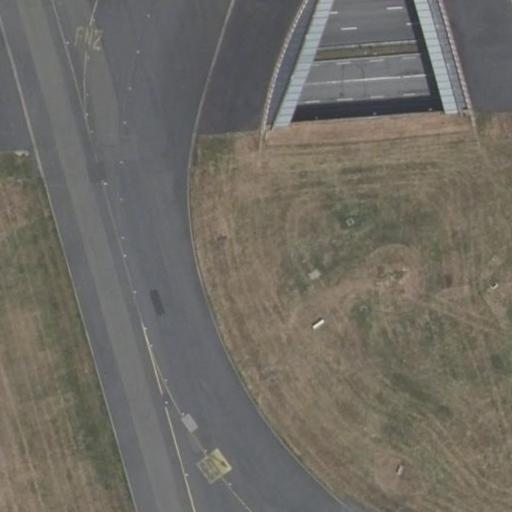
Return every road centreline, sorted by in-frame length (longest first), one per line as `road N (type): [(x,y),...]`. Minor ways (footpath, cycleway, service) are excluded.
road 1 (primary): [(0,48),(511,7)]
road 2 (tertiary): [(0,118),(511,87)]
